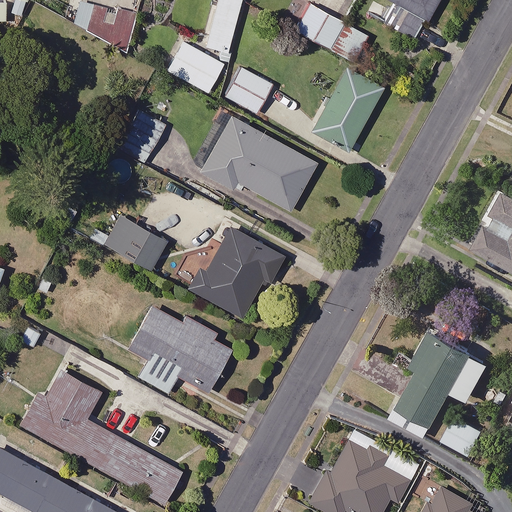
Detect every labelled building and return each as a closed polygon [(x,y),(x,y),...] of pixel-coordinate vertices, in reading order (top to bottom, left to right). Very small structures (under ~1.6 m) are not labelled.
[(25,0),(13,0),(10,9),(21,12),(25,0)] [(104,0),(93,0),(86,27),(128,50),(139,9),(104,0)] [(215,0),(204,42),(226,48),(238,0),(215,0)] [(368,30),(317,0),(309,0),(295,23),(351,58),(368,30)] [(434,0),(372,0),(367,10),(415,36),(434,0)] [(224,58),(182,36),(166,66),(208,88),(224,58)] [(383,80),(346,61),(311,126),(348,145),(383,80)] [(273,79),(240,62),(224,92),(257,109),(273,79)] [(165,120),(135,105),(115,145),(145,161),(165,120)] [(232,111),(224,125),(201,168),(240,190),(244,182),(290,206),(317,157),(232,111)] [(511,191),(502,186),(470,243),(511,265),(511,191)] [(166,233),(105,202),(90,232),(151,263),(166,233)] [(283,249),(228,220),(207,259),(203,257),(189,283),(242,311),(261,274),(268,278),(283,249)] [(231,341),(150,299),(127,342),(148,353),(138,372),(168,387),(177,370),(207,386),(231,341)] [(488,353),(428,324),(411,359),(415,361),(389,413),(425,430),(449,381),(469,391),(488,353)] [(102,383),(63,362),(47,391),(37,386),(20,417),(163,497),(183,461),(145,440),(143,444),(86,412),(102,383)] [(478,424),(453,411),(441,435),(466,448),(478,424)] [(386,451),(348,432),(331,465),(327,463),(309,497),(338,511),(343,504),(359,511),(378,511),(388,492),(397,496),(408,474),(381,461),(386,451)] [(133,511),(0,438),(0,486),(3,489),(0,494),(0,496),(28,511),(133,511)] [(472,500),(437,480),(419,511),(479,511),(469,506),(472,500)]
